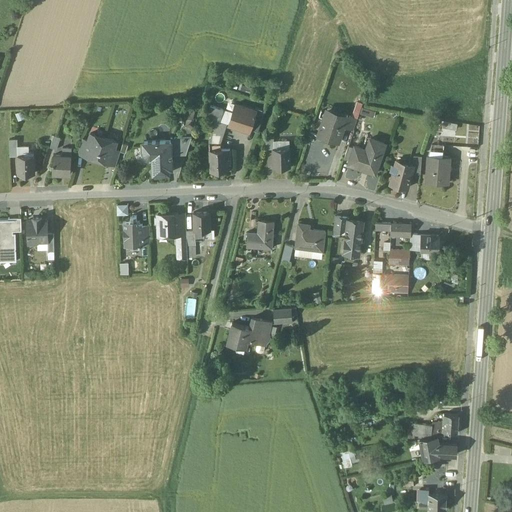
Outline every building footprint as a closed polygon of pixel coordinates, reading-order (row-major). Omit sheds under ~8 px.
[(255,110),(236,104),(229,125),(249,131),(250,129),(255,110)] [(224,110),(210,105),(206,117),(207,117),(216,120),(227,123),(220,120),(224,110)] [(264,110),(256,108),(255,110),(250,129),(258,131),(264,110)] [(357,119),(347,115),(346,119),(343,128),(344,128),(353,131),(357,119)] [(334,121),(324,118),(318,135),(339,142),(344,128),(343,128),(346,119),(336,116),(334,121)] [(216,120),(207,117),(205,124),(214,126),(216,120)] [(227,123),(216,120),(214,126),(213,127),(224,131),(227,123)] [(213,127),(209,141),(209,144),(220,143),(224,131),(213,127)] [(104,137),(90,133),(88,140),(84,154),(97,159),(104,137)] [(61,137),(54,135),(50,147),(57,149),(61,137)] [(273,136),(266,137),(266,149),(273,148),(274,148),(273,136)] [(117,142),(104,137),(97,159),(111,163),(111,162),(115,149),(117,142)] [(192,137),(171,138),(171,141),(172,155),(186,154),(192,137)] [(88,140),(82,138),(78,152),(84,154),(88,140)] [(367,150),(355,147),(350,164),(375,173),(385,144),(370,139),(367,150)] [(171,141),(143,142),(143,150),(141,150),(142,153),(144,156),(147,158),(151,159),(153,159),(153,173),(169,173),(169,168),(172,168),(172,155),(171,141)] [(444,145),(432,144),(428,156),(443,157),(444,145)] [(72,148),(63,148),(63,155),(54,155),(54,162),(53,162),(53,173),(71,174),(72,148)] [(274,148),(273,148),(274,167),(290,166),(289,148),(276,148),(274,148)] [(120,151),(115,149),(111,162),(116,164),(120,151)] [(221,149),(210,150),(211,171),(228,171),(227,162),(231,162),(230,149),(221,149)] [(34,151),(25,151),(25,155),(18,155),(19,173),(35,173),(34,151)] [(422,156),(414,155),(413,165),(414,165),(411,173),(421,174),(422,156)] [(443,157),(428,156),(426,181),(448,183),(450,157),(443,157)] [(413,165),(396,160),(395,165),(391,164),(389,171),(393,172),(390,183),(407,188),(411,173),(414,165),(413,165)] [(128,204),(117,205),(117,215),(129,215),(128,204)] [(210,211),(194,212),(194,229),(194,230),(204,230),(210,229),(210,211)] [(170,215),(167,215),(167,214),(158,214),(156,216),(156,223),(158,226),(159,235),(177,234),(179,234),(179,230),(178,216),(179,216),(178,213),(170,213),(170,215)] [(137,216),(131,216),(131,221),(124,221),(125,245),(129,245),(129,249),(140,249),(140,246),(140,245),(144,245),(143,243),(143,225),(143,223),(137,223),(137,216)] [(179,216),(178,216),(179,230),(186,230),(186,216),(179,216)] [(349,218),(335,216),(333,234),(346,236),(348,219),(349,218)] [(21,218),(8,218),(8,219),(9,231),(13,231),(21,231),(21,218)] [(42,218),(33,218),(33,220),(27,220),(28,242),(37,242),(47,241),(48,241),(48,233),(47,220),(42,220),(42,218)] [(8,219),(0,219),(0,261),(16,261),(16,250),(15,248),(16,248),(15,233),(13,234),(13,231),(9,231),(8,219)] [(274,221),(258,219),(258,232),(248,231),(247,246),(272,248),(274,221)] [(348,219),(346,236),(344,252),(359,254),(363,221),(348,219)] [(325,230),(309,228),(309,223),(299,222),(295,246),(322,250),(325,230)] [(391,223),(377,223),(376,230),(390,231),(391,223)] [(411,224),(391,223),(390,231),(390,233),(391,233),(411,234),(411,233),(411,224)] [(194,229),(186,230),(187,245),(191,245),(196,245),(196,239),(195,239),(194,230),(194,229)] [(210,229),(204,230),(204,238),(214,238),(214,229),(210,229)] [(186,230),(179,230),(179,234),(177,234),(178,257),(187,257),(187,245),(186,230)] [(204,230),(194,230),(195,239),(196,239),(204,238),(204,230)] [(421,234),(411,233),(411,234),(410,249),(420,250),(421,234)] [(439,235),(421,234),(420,250),(438,251),(439,235)] [(294,245),(286,243),(282,259),(290,261),(294,245)] [(410,250),(390,249),(389,263),(409,264),(410,250)] [(375,260),(374,269),(383,269),(383,260),(375,260)] [(373,273),(372,293),(388,293),(388,291),(408,292),(409,275),(388,275),(388,273),(373,273)] [(291,308),(273,309),(274,323),(293,322),(291,308)] [(271,322),(253,317),(250,326),(261,329),(258,342),(266,344),(266,342),(269,340),(270,335),(268,333),(271,322)] [(250,326),(232,322),(227,342),(246,347),(248,339),(258,342),(261,329),(250,326)] [(459,415),(444,414),(444,420),(444,422),(445,422),(444,431),(445,431),(457,432),(459,415)] [(444,420),(433,421),(433,424),(432,436),(437,435),(444,434),(445,431),(444,431),(445,422),(444,422),(444,420)] [(433,424),(426,424),(425,437),(432,436),(433,424)] [(425,437),(420,438),(421,447),(424,459),(437,456),(438,454),(456,455),(456,444),(438,443),(437,435),(432,436),(425,437)] [(412,439),(409,440),(411,449),(421,447),(420,438),(412,439)] [(421,490),(419,490),(418,500),(420,500),(428,500),(428,493),(428,490),(421,490)] [(447,494),(428,493),(428,500),(420,500),(420,508),(428,508),(428,509),(446,509),(447,494)] [(392,495),(384,497),(386,504),(394,503),(392,495)]
